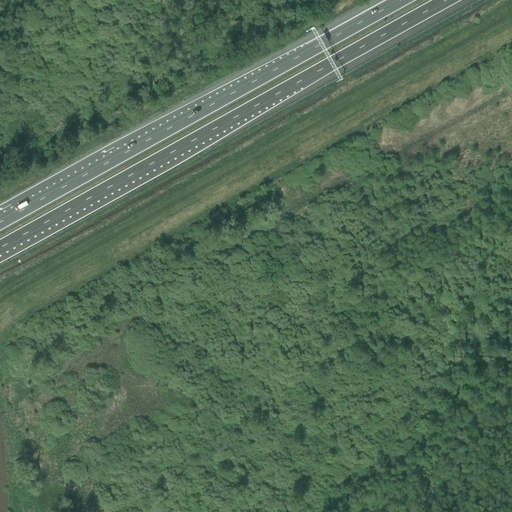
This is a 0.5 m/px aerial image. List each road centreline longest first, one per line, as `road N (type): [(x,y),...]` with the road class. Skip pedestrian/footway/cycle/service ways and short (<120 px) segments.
road 1 (motorway): [(0,248),(446,0)]
road 2 (motorway): [(400,0),(0,222)]
